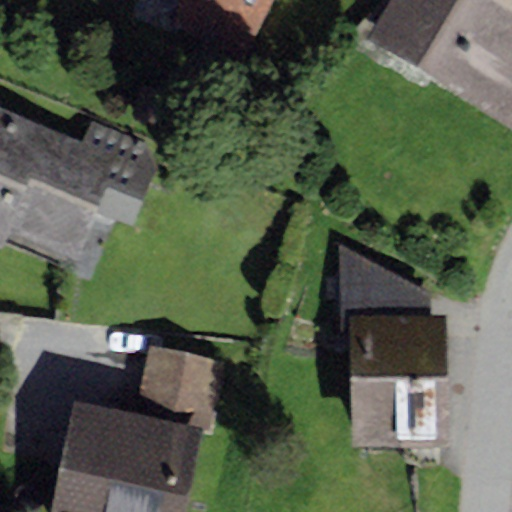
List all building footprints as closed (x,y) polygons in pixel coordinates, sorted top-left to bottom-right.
[(273,0),(176,0),(171,25),(244,63),(273,0)] [(511,0),(389,0),(365,41),(511,128),(511,0)] [(0,112),(0,247),(1,248),(4,243),(88,278),(112,220),(130,228),(152,176),(143,153),(88,131),(82,146),(0,112)] [(339,329),(347,329),(349,446),(448,444),(446,312),(429,312),(429,291),(337,244),(339,329)] [(122,411),(75,401),(51,511),(185,511),(203,429),(209,431),(223,362),(150,347),(139,400),(124,397),(122,411)]
